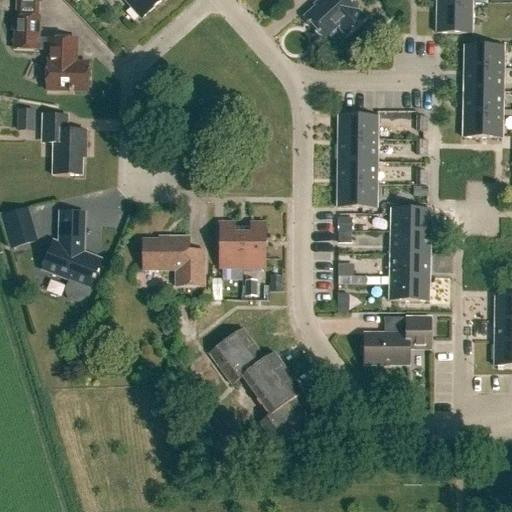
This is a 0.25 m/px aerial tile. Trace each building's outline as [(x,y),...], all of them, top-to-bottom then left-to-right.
[(104,0),(109,5),(114,0),(122,0),(142,21),(164,0),(104,0)] [(324,0),(325,0),(305,19),(325,41),(338,28),(346,37),(365,20),(357,11),(358,11),(347,0),(324,0)] [(437,5),(437,35),(472,36),(472,6),(437,5)] [(12,19),(12,32),(15,32),(14,51),(38,52),(38,51),(48,52),(48,65),(47,65),(47,93),(87,94),(88,66),(76,66),(76,55),(74,56),(74,41),(49,41),(49,42),(39,42),(39,20),(12,19)] [(464,71),(504,72),(504,49),(465,48),(464,71)] [(464,94),(503,95),(504,72),(464,71),(464,94)] [(464,94),(463,117),(503,118),(503,95),(464,94)] [(17,112),(16,133),(34,134),(35,112),(17,112)] [(463,117),(463,140),(502,141),(503,118),(463,117)] [(43,139),(54,139),(53,177),(82,178),(83,150),(86,150),(87,133),(67,133),(68,118),(43,118),(43,139)] [(338,141),(378,142),(378,119),(339,118),(338,141)] [(427,121),(417,121),(417,134),(427,135),(427,121)] [(338,164),(377,165),(378,142),(338,141),(338,164)] [(426,145),(416,144),(416,158),(426,158),(426,145)] [(338,187),(377,188),(377,165),(338,164),(338,187)] [(426,174),(417,174),(417,187),(426,188),(426,174)] [(338,187),(338,210),(377,211),(377,188),(338,187)] [(37,210),(11,214),(16,248),(42,245),(37,210)] [(391,234),(430,235),(431,212),(391,211),(391,234)] [(43,272),(72,283),(69,292),(68,294),(68,295),(69,297),(69,298),(70,300),(72,301),(73,303),(75,303),(77,304),(79,304),(81,303),(83,303),(84,302),(86,300),(87,299),(101,262),(84,255),(85,216),(60,215),(59,246),(53,244),(43,272)] [(219,271),(266,271),(266,225),(250,225),(250,236),(235,236),(235,225),(219,225),(219,271)] [(390,257),(430,258),(430,235),(391,234),(390,257)] [(143,242),(143,273),(176,273),(176,289),(205,289),(205,253),(189,253),(189,239),(170,239),(170,242),(143,242)] [(390,280),(429,281),(430,258),(390,257),(390,280)] [(390,280),(389,303),(429,304),(429,281),(390,280)] [(496,323),(511,323),(511,299),(496,299),(496,323)] [(365,336),(365,368),(409,368),(409,352),(430,352),(431,320),(407,320),(406,336),(365,336)] [(495,347),(511,347),(511,323),(496,323),(495,347)] [(242,380),(270,418),(260,425),(283,457),(317,432),(294,401),(303,395),(274,355),(265,361),(243,331),(209,356),(232,387),(242,380)] [(511,347),(495,347),(494,368),(511,368),(511,347)]
